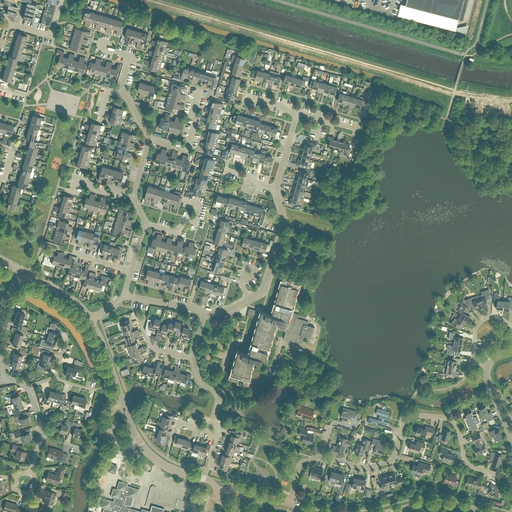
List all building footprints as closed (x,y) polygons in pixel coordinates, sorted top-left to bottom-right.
[(406,0),(405,5),(430,11),(459,19),(463,0),(406,0)] [(415,17),(415,14),(425,16),(425,13),(404,8),(402,14),(415,17)] [(84,25),(87,26),(91,12),(85,10),(83,19),(86,20),(84,25)] [(91,22),(94,22),(96,13),(91,12),(87,26),(90,26),(91,22)] [(101,25),(104,25),(107,16),(101,15),(97,29),(100,29),(101,25)] [(112,28),(115,28),(117,19),(112,18),(108,32),(111,33),(112,28)] [(123,21),(117,19),(115,28),(117,29),(116,34),(119,35),(123,21)] [(460,20),(458,28),(471,31),(473,23),(460,20)] [(75,28),(74,33),(84,36),(85,33),(89,34),(90,32),(75,28)] [(126,43),(128,43),(132,29),(127,28),(124,37),(127,38),(126,43)] [(132,39),(135,40),(138,31),(132,29),(128,43),(131,44),(132,39)] [(148,34),(143,32),(139,46),(142,47),(143,42),(146,43),(148,34)] [(17,33),(15,39),(24,42),(26,36),(17,33)] [(74,33),(72,38),(87,42),(88,40),(83,38),(84,36),(74,33)] [(152,40),(151,42),(166,46),(168,41),(158,38),(157,41),(152,40)] [(15,39),(14,45),(23,47),(24,42),(15,39)] [(156,46),(155,49),(165,51),(166,46),(151,42),(151,45),(156,46)] [(71,43),(69,48),(84,52),(85,50),(80,48),(81,46),(71,43)] [(14,45),(12,51),(21,53),(23,47),(14,45)] [(60,55),(57,65),(63,66),(65,57),(63,56),(64,51),(58,49),(56,54),(60,55)] [(12,51),(10,56),(10,57),(17,59),(19,59),(21,53),(12,51)] [(153,56),(152,59),(162,61),(163,56),(149,52),(148,55),(153,56)] [(69,53),(68,58),(65,57),(63,66),(68,68),(72,54),(69,53)] [(232,61),(235,61),(235,62),(243,64),(245,58),(237,56),(234,55),(233,58),(232,61)] [(8,56),(6,62),(15,64),(17,59),(10,57),(10,56),(8,56)] [(80,56),(79,61),(76,60),(73,69),(79,71),(82,57),(80,56)] [(84,62),(85,58),(82,57),(79,71),(84,72),(87,63),(84,62)] [(92,62),(89,71),(95,72),(99,58),(96,58),(95,62),(92,62)] [(100,74),(106,75),(110,62),(107,61),(106,65),(103,65),(100,74)] [(6,62),(4,68),(13,70),(15,64),(6,62)] [(146,62),(145,65),(150,66),(149,69),(159,72),(160,66),(146,62)] [(235,62),(233,67),(241,70),(243,64),(235,62)] [(116,69),(114,68),(111,77),(116,79),(120,65),(117,64),(116,69)] [(185,76),(187,77),(190,68),(184,66),(180,80),(183,81),(185,76)] [(240,76),(241,70),(233,67),(231,73),(240,76)] [(261,80),(263,72),(263,71),(264,68),(261,67),(260,71),(257,70),(255,78),(261,80)] [(4,68),(3,73),(12,76),(13,70),(4,68)] [(195,79),(198,80),(200,71),(195,69),(191,83),(194,84),(195,79)] [(206,70),(206,72),(202,86),(204,87),(206,82),(208,83),(211,74),(212,71),(206,70)] [(269,73),(266,81),(272,83),(275,72),(270,70),(269,73)] [(261,80),(266,81),(269,73),(263,72),(261,80)] [(281,77),(278,76),(278,73),(275,72),(272,83),(278,85),(281,77)] [(3,73),(1,79),(10,82),(12,76),(3,73)] [(216,75),(211,74),(208,83),(211,84),(209,89),(212,89),(216,75)] [(283,83),(289,84),(291,76),(285,74),(283,83)] [(232,76),(231,79),(228,78),(227,81),(239,84),(240,78),(232,76)] [(289,84),(294,86),(297,78),(291,76),(289,84)] [(303,79),(297,78),(294,86),(300,88),(301,84),(307,86),(309,81),(303,79)] [(309,87),(311,88),(317,90),(320,79),(318,78),(317,81),(311,79),(309,87)] [(323,80),(320,79),(317,90),(323,92),(325,84),(322,82),(323,80)] [(230,85),(229,88),(237,90),(239,84),(227,81),(226,84),(230,85)] [(328,84),(325,84),(323,92),(329,93),(332,82),(329,81),(328,84)] [(139,97),(141,97),(145,83),(140,82),(137,91),(140,92),(139,97)] [(335,95),(337,87),(338,84),(332,82),(329,93),(335,95)] [(145,93),(148,94),(151,85),(145,83),(141,97),(144,98),(145,93)] [(172,83),(170,88),(181,91),(181,88),(186,89),(187,87),(172,83)] [(156,86),(151,85),(148,94),(150,95),(149,100),(152,100),(156,86)] [(170,88),(169,93),(184,97),(185,95),(180,93),(181,91),(170,88)] [(229,88),(227,94),(235,96),(237,90),(229,88)] [(343,103),(349,104),(351,96),(348,95),(349,93),(346,92),(345,94),(343,103)] [(337,101),(343,103),(345,94),(340,93),(337,101)] [(234,102),(235,96),(227,94),(225,99),(234,102)] [(349,104),(355,106),(358,96),(355,95),(354,97),(351,96),(349,104)] [(360,97),(358,96),(355,106),(361,108),(363,99),(360,98),(360,97)] [(168,98),(166,103),(181,107),(182,105),(177,103),(178,101),(168,98)] [(212,103),(212,106),(222,109),(223,103),(208,99),(207,102),(212,103)] [(113,102),(112,105),(108,104),(108,107),(113,108),(112,111),(122,114),(123,109),(119,107),(119,104),(113,102)] [(181,107),(166,103),(165,108),(171,110),(170,112),(174,113),(175,108),(180,109),(181,107)] [(209,113),(209,116),(219,118),(220,114),(205,109),(205,112),(209,113)] [(158,126),(164,128),(168,114),(165,113),(164,118),(161,117),(159,117),(157,122),(160,123),(158,126)] [(119,124),(120,119),(105,114),(105,117),(110,118),(109,121),(119,124)] [(232,120),(236,121),(235,123),(241,124),(243,116),(237,114),(237,115),(234,114),(232,120)] [(44,118),(41,117),(32,115),(30,121),(39,123),(40,120),(43,121),(44,118)] [(169,130),(174,131),(179,117),(176,116),(175,121),(172,120),(169,130)] [(241,124),(247,126),(249,118),(243,116),(241,124)] [(181,118),(179,117),(174,131),(180,133),(183,123),(180,123),(181,118)] [(247,126),(252,128),(252,130),(253,128),(255,120),(249,118),(247,126)] [(202,119),(202,122),(207,123),(206,126),(216,129),(217,123),(202,119)] [(253,128),(258,129),(260,123),(261,121),(255,120),(253,128)] [(30,121),(29,126),(38,129),(39,123),(30,121)] [(85,123),(84,126),(99,130),(101,125),(91,122),(90,125),(85,123)] [(258,131),(264,133),(266,124),(260,123),(258,129),(258,131)] [(13,126),(7,124),(5,133),(10,134),(13,126)] [(266,135),(267,133),(269,134),(272,126),(266,124),(264,133),(263,134),(266,135)] [(29,126),(27,132),(36,135),(38,129),(29,126)] [(88,129),(88,132),(98,135),(99,130),(84,126),(84,128),(88,129)] [(280,132),(277,131),(278,128),(272,126),(269,134),(278,137),(279,136),(280,132)] [(121,131),(120,136),(130,139),(131,136),(135,138),(136,135),(121,131)] [(25,138),(30,139),(34,141),(34,140),(36,135),(27,132),(25,138)] [(207,138),(207,140),(217,143),(218,138),(203,134),(202,136),(207,138)] [(81,138),(86,139),(85,142),(95,145),(96,140),(81,135),(81,138)] [(120,136),(118,141),(133,145),(134,143),(129,141),(130,139),(120,136)] [(334,151),(334,148),(337,140),(336,140),(333,139),(334,137),(328,136),(326,142),(329,143),(328,146),(332,148),(331,150),(334,151)] [(340,153),(341,150),(340,150),(343,142),(339,141),(340,139),(337,138),(336,140),(337,140),(334,148),(338,149),(337,152),(340,153)] [(30,139),(28,145),(37,148),(38,145),(43,146),(44,143),(34,140),(34,141),(30,139)] [(227,150),(229,151),(235,153),(238,145),(235,144),(236,140),(230,139),(227,150)] [(201,142),(200,144),(215,148),(217,143),(207,140),(206,143),(201,142)] [(350,152),(351,149),(348,148),(349,144),(345,143),(346,141),(343,140),(343,142),(340,150),(341,150),(344,151),(344,154),(348,155),(348,158),(351,159),(353,153),(350,152)] [(301,150),(303,150),(311,152),(312,148),(315,149),(317,144),(310,142),(309,145),(305,144),(304,147),(302,147),(301,150)] [(81,147),(80,150),(90,153),(92,147),(77,143),(76,146),(81,147)] [(241,146),(238,145),(235,153),(241,154),(244,144),(241,143),(241,146)] [(200,144),(200,146),(204,148),(203,150),(214,153),(215,148),(200,144)] [(244,144),(241,154),(247,156),(249,148),(243,146),(244,144)] [(28,145),(27,151),(36,153),(37,148),(28,145)] [(117,146),(115,151),(130,155),(131,153),(126,151),(127,149),(117,146)] [(253,147),(252,149),(249,148),(247,156),(252,158),(254,151),(255,151),(255,150),(256,148),(253,147)] [(155,161),(161,163),(165,149),(162,148),(161,153),(158,152),(155,161)] [(299,156),(301,157),(301,156),(309,159),(309,158),(310,155),(313,156),(314,153),(311,152),(303,150),(302,154),(300,153),(299,156)] [(27,151),(25,157),(34,159),(36,153),(27,151)] [(115,151),(114,156),(124,159),(125,156),(129,158),(130,155),(115,151)] [(166,165),(171,166),(175,152),(173,151),(171,156),(169,155),(166,165)] [(252,159),(258,161),(260,153),(255,151),(254,151),(252,158),(252,159)] [(78,157),(78,160),(87,163),(89,158),(74,153),(73,156),(78,157)] [(258,161),(263,163),(266,155),(260,153),(258,161)] [(176,168),(182,169),(186,155),(183,154),(182,159),(179,158),(176,168)] [(187,171),(188,167),(190,168),(192,162),(187,161),(188,156),(186,155),(182,169),(187,171)] [(272,156),(266,155),(263,163),(270,164),(272,156)] [(309,169),(311,162),(312,159),(309,158),(309,159),(301,156),(301,157),(300,159),(299,159),(297,165),(303,167),(303,168),(305,169),(306,168),(309,169)] [(25,157),(23,162),(32,165),(34,159),(25,157)] [(200,158),(199,161),(214,165),(215,160),(205,157),(205,160),(200,158)] [(71,163),(86,168),(87,163),(78,160),(77,162),(72,161),(71,163)] [(203,165),(203,167),(212,170),(214,165),(199,161),(198,163),(203,165)] [(23,162),(22,168),(31,171),(32,165),(23,162)] [(102,176),(104,176),(107,167),(101,166),(97,180),(100,181),(102,176)] [(196,171),(211,175),(212,170),(203,167),(202,170),(197,169),(195,168),(194,170),(196,171)] [(22,168),(20,174),(29,177),(31,171),(22,168)] [(297,176),(299,176),(307,178),(308,175),(311,175),(312,170),(309,169),(306,168),(305,169),(305,171),(300,170),(299,174),(298,173),(297,176)] [(112,179),(115,180),(117,170),(112,169),(108,183),(111,184),(112,179)] [(123,172),(117,170),(115,180),(117,180),(116,185),(119,186),(123,172)] [(200,174),(200,177),(208,180),(209,180),(211,175),(196,171),(196,173),(200,174)] [(20,174),(18,180),(27,182),(29,177),(20,174)] [(192,178),(191,180),(206,185),(208,180),(200,177),(198,176),(197,179),(192,178)] [(311,179),(309,179),(307,178),(299,176),(297,180),(296,179),(295,182),(297,182),(305,185),(305,184),(308,185),(309,182),(310,182),(312,182),(312,180),(311,179)] [(18,180),(17,186),(21,187),(25,188),(27,182),(18,180)] [(196,184),(195,186),(205,190),(206,185),(191,180),(191,182),(196,184)] [(311,187),(307,186),(308,185),(305,184),(305,185),(297,182),(296,186),(294,185),(293,188),(295,189),(303,191),(304,187),(307,188),(309,188),(310,189),(311,187)] [(12,184),(10,190),(19,193),(21,187),(17,186),(12,184)] [(148,195),(151,196),(154,187),(148,185),(144,199),(147,200),(148,195)] [(203,195),(205,190),(195,186),(194,189),(189,188),(188,190),(203,195)] [(152,202),(155,202),(159,188),(154,187),(151,196),(154,197),(152,202)] [(159,198),(161,199),(164,190),(159,188),(155,202),(157,203),(159,198)] [(308,193),(306,192),(306,191),(303,191),(295,189),(294,192),(292,192),(291,194),(293,195),(301,197),(302,193),(305,194),(307,195),(308,193)] [(10,190),(9,196),(17,198),(19,193),(10,190)] [(175,191),(175,193),(172,202),(174,203),(173,208),(176,209),(176,208),(178,208),(181,198),(179,198),(181,192),(175,191)] [(169,202),(172,202),(175,193),(169,192),(165,206),(168,206),(169,202)] [(83,206),(88,208),(92,194),(90,193),(88,198),(86,197),(83,206)] [(57,196),(57,198),(72,203),(73,197),(63,194),(62,197),(57,196)] [(88,208),(94,209),(96,200),(94,199),(95,194),(92,194),(88,208)] [(216,197),(215,197),(213,202),(221,205),(223,196),(217,195),(216,197)] [(304,198),(301,197),(293,195),(292,198),(290,197),(288,203),(295,205),(296,202),(299,203),(300,199),(303,200),(304,198)] [(9,196),(7,202),(16,204),(17,198),(9,196)] [(94,209),(99,211),(103,197),(100,196),(99,201),(96,200),(94,209)] [(227,206),(227,205),(229,198),(223,196),(221,205),(227,206)] [(106,197),(103,197),(99,211),(104,212),(107,203),(104,202),(106,197)] [(227,205),(233,207),(235,198),(229,197),(229,198),(227,205)] [(61,202),(60,205),(70,208),(72,203),(57,198),(56,201),(61,202)] [(233,207),(238,208),(241,200),(235,198),(233,207)] [(238,208),(239,208),(238,211),(240,211),(241,209),(244,210),(246,203),(247,202),(241,200),(238,208)] [(14,210),(16,204),(7,202),(5,208),(14,210)] [(244,211),(249,213),(252,205),(246,203),(244,210),(244,211)] [(249,213),(250,213),(249,218),(250,219),(252,214),(255,215),(258,207),(252,205),(249,213)] [(264,208),(258,207),(255,215),(261,216),(264,208)] [(54,208),(53,210),(58,212),(57,215),(67,218),(69,212),(54,208)] [(119,208),(118,213),(128,216),(129,213),(133,215),(134,212),(119,208)] [(118,213),(116,218),(131,222),(132,220),(127,218),(128,216),(118,213)] [(116,218),(115,223),(125,226),(126,223),(130,225),(131,222),(116,218)] [(58,219),(57,225),(71,229),(72,226),(67,225),(68,222),(58,219)] [(220,222),(219,224),(227,227),(228,227),(231,228),(232,225),(229,224),(228,224),(229,221),(228,221),(221,219),(220,219),(220,222)] [(115,223),(113,228),(128,232),(129,230),(124,229),(125,226),(115,223)] [(229,228),(227,227),(219,224),(217,230),(226,233),(226,230),(228,230),(229,228)] [(77,243),(79,244),(83,230),(84,227),(79,225),(78,229),(75,238),(78,239),(77,243)] [(113,228),(112,233),(122,236),(123,233),(128,235),(128,232),(113,228)] [(55,230),(54,235),(69,239),(69,237),(65,235),(65,233),(55,230)] [(83,240),(86,241),(88,232),(83,230),(79,244),(82,245),(83,240)] [(217,230),(216,236),(224,239),(226,233),(217,230)] [(99,235),(94,233),(90,247),(92,248),(94,243),(97,244),(99,235)] [(153,253),(154,248),(156,248),(160,234),(157,234),(156,238),(153,238),(150,247),(149,246),(147,251),(153,253)] [(68,241),(69,239),(54,235),(52,240),(62,243),(63,240),(68,241)] [(222,244),(224,239),(216,236),(214,242),(222,244)] [(241,245),(247,246),(250,238),(244,236),(241,245)] [(250,238),(247,246),(253,248),(256,240),(252,239),(252,237),(251,236),(250,238)] [(161,250),(166,252),(170,238),(168,237),(166,242),(164,241),(161,250)] [(172,253),(177,255),(181,241),(178,240),(177,245),(174,244),(172,253)] [(253,248),(259,250),(261,241),(256,240),(253,248)] [(185,245),(185,247),(183,254),(188,256),(192,242),(190,241),(188,246),(185,245)] [(267,243),(261,241),(259,250),(265,251),(267,243)] [(188,256),(194,257),(196,248),(193,247),(195,243),(192,242),(188,256)] [(98,252),(100,253),(103,253),(102,258),(105,259),(109,245),(100,243),(98,252)] [(109,255),(111,256),(114,247),(109,245),(105,259),(107,260),(109,255)] [(118,245),(117,248),(114,247),(111,256),(114,257),(112,261),(115,262),(117,255),(120,256),(123,247),(118,245)] [(215,249),(218,250),(218,252),(226,255),(228,249),(219,246),(219,247),(216,246),(215,249)] [(51,263),(57,265),(60,252),(57,251),(56,255),(53,255),(52,254),(53,250),(46,248),(44,256),(47,257),(48,255),(53,257),(51,263)] [(57,265),(63,267),(65,258),(62,257),(63,253),(60,252),(57,265)] [(215,256),(214,257),(224,261),(226,255),(218,252),(216,256),(215,256)] [(63,267),(68,268),(69,266),(72,256),(69,255),(68,259),(65,258),(63,267)] [(211,261),(215,262),(214,264),(223,266),(224,261),(214,257),(214,258),(212,257),(211,261)] [(66,275),(72,276),(77,261),(74,260),(72,267),(69,266),(68,268),(66,275)] [(72,276),(78,278),(81,269),(78,268),(80,262),(77,261),(72,276)] [(78,278),(84,280),(85,277),(87,268),(89,264),(86,263),(84,270),(81,269),(78,278)] [(223,266),(214,264),(212,264),(211,268),(211,270),(212,270),(221,272),(223,266)] [(147,283),(150,284),(154,270),(148,268),(146,277),(148,278),(147,283)] [(154,280),(156,281),(159,271),(154,270),(150,284),(152,285),(154,280)] [(82,286),(88,288),(93,272),(90,271),(88,278),(85,277),(84,280),(82,286)] [(88,288),(94,289),(96,281),(94,280),(96,273),(93,272),(88,288)] [(164,283),(167,284),(170,275),(164,273),(160,287),(163,288),(164,283)] [(107,277),(104,276),(101,275),(99,281),(96,281),(94,289),(100,291),(100,289),(103,290),(105,286),(107,277)] [(238,350),(230,378),(240,380),(239,381),(247,384),(254,359),(261,362),(262,358),(266,359),(275,326),(278,327),(278,329),(285,331),(283,338),(302,343),(304,336),(311,338),(315,327),(307,325),(308,321),(297,318),(298,314),(291,312),(300,281),(291,278),(291,277),(284,275),(272,314),(261,311),(249,353),(238,350)] [(177,287),(178,285),(180,278),(175,276),(171,290),(173,291),(175,286),(177,287)] [(191,279),(186,277),(182,291),(184,292),(186,287),(189,288),(191,279)] [(205,278),(204,281),(201,280),(199,288),(205,290),(207,282),(206,281),(207,279),(205,278)] [(208,280),(207,282),(205,290),(210,291),(213,283),(209,282),(210,281),(208,280)] [(210,291),(216,293),(218,285),(213,283),(210,291)] [(224,287),(218,285),(216,293),(222,295),(224,287)] [(481,291),(481,292),(483,298),(479,299),(482,307),(488,305),(486,299),(489,298),(488,295),(490,295),(488,289),(481,291)] [(494,292),(494,293),(493,302),(497,303),(496,309),(503,310),(503,300),(499,300),(500,293),(499,293),(499,292),(494,292)] [(468,306),(471,304),(474,303),(476,308),(482,307),(479,299),(478,295),(465,299),(466,304),(468,306)] [(511,295),(509,296),(508,297),(508,301),(503,300),(503,310),(509,310),(510,304),(511,304),(511,295)] [(462,305),(461,306),(458,311),(461,313),(459,316),(466,320),(469,315),(464,312),(466,309),(469,308),(463,300),(460,303),(462,305)] [(258,316),(260,308),(253,307),(251,315),(258,316)] [(25,317),(26,314),(27,310),(22,308),(20,312),(16,311),(15,317),(22,319),(23,316),(25,317)] [(462,325),(466,320),(459,316),(454,313),(451,318),(452,319),(451,322),(456,325),(458,322),(462,325)] [(21,326),(22,319),(15,317),(13,323),(21,326)] [(155,327),(158,328),(159,325),(161,319),(155,318),(154,320),(151,319),(149,328),(154,330),(155,327)] [(122,325),(124,331),(131,328),(132,328),(129,319),(122,322),(123,324),(122,325)] [(175,333),(181,335),(184,326),(181,325),(181,322),(176,321),(175,323),(173,329),(173,330),(176,330),(175,333)] [(171,338),(173,330),(173,329),(175,323),(169,322),(168,325),(167,331),(170,332),(168,337),(171,338)] [(166,333),(167,331),(168,325),(163,323),(162,326),(159,325),(158,328),(156,334),(162,336),(163,333),(166,333)] [(45,332),(48,333),(47,337),(56,339),(58,333),(53,332),(54,329),(47,326),(46,330),(45,332)] [(189,328),(184,326),(181,335),(184,336),(183,339),(189,340),(192,331),(188,330),(189,328)] [(16,328),(15,332),(13,338),(21,340),(23,334),(25,335),(26,331),(20,329),(20,330),(16,328)] [(122,331),(124,337),(139,332),(138,329),(132,331),(131,328),(124,331),(122,331)] [(454,339),(453,342),(462,344),(463,337),(457,336),(458,333),(449,331),(448,338),(454,339)] [(124,337),(126,343),(133,340),(134,340),(135,340),(134,337),(140,335),(139,332),(124,337)] [(40,345),(42,345),(49,347),(50,344),(54,345),(56,339),(47,337),(46,340),(41,339),(40,345)] [(19,347),(21,340),(13,338),(11,344),(19,347)] [(126,343),(127,343),(124,344),(125,347),(126,346),(128,351),(131,350),(131,351),(139,348),(137,342),(134,343),(134,340),(133,340),(126,343)] [(446,345),(445,351),(455,352),(455,349),(461,350),(462,344),(453,342),(453,346),(446,345)] [(128,352),(130,351),(131,357),(140,354),(139,351),(143,349),(142,347),(139,348),(131,351),(131,350),(128,351),(128,352)] [(43,353),(42,359),(51,362),(52,356),(48,354),(49,351),(41,349),(41,352),(43,353)] [(14,353),(12,359),(20,362),(22,355),(24,356),(25,352),(19,351),(18,354),(14,353)] [(142,360),(140,354),(131,357),(134,365),(141,363),(140,360),(142,360)] [(452,360),(448,360),(445,359),(445,366),(447,366),(447,365),(456,367),(456,363),(459,364),(460,358),(453,357),(452,360)] [(14,367),(13,370),(19,372),(20,368),(18,368),(20,362),(12,359),(11,365),(14,367)] [(42,359),(41,363),(38,362),(37,365),(36,368),(43,370),(44,367),(49,368),(51,362),(42,359)] [(160,376),(161,373),(162,367),(159,366),(161,362),(157,361),(157,364),(154,374),(160,376)] [(153,377),(154,374),(157,364),(154,363),(153,367),(150,367),(148,375),(153,377)] [(75,371),(79,372),(81,365),(74,364),(73,368),(67,366),(65,373),(66,373),(65,376),(70,378),(71,374),(74,375),(75,371)] [(139,373),(148,375),(150,367),(144,365),(144,366),(141,365),(139,373)] [(446,374),(450,375),(457,376),(458,371),(455,370),(456,367),(447,365),(447,366),(446,374)] [(163,375),(169,377),(171,370),(171,368),(163,366),(162,367),(161,373),(163,374),(163,375)] [(168,378),(174,380),(178,367),(175,366),(174,370),(171,370),(169,377),(168,378)] [(180,382),(181,380),(180,380),(183,373),(182,373),(180,372),(181,368),(178,367),(174,380),(180,382)] [(180,380),(181,380),(186,382),(185,384),(190,386),(192,380),(190,380),(192,374),(183,372),(182,373),(183,373),(180,380)] [(228,387),(235,389),(237,381),(230,379),(228,387)] [(48,404),(49,399),(53,401),(55,392),(49,390),(48,394),(45,394),(42,403),(48,404)] [(56,404),(58,405),(61,406),(63,399),(60,398),(62,394),(55,392),(53,401),(56,402),(56,404)] [(11,398),(13,404),(21,401),(19,395),(15,396),(14,393),(7,395),(8,399),(11,398)] [(73,408),(75,409),(79,396),(73,395),(70,402),(74,404),(73,408)] [(86,398),(79,396),(75,409),(78,410),(79,405),(83,406),(86,398)] [(23,407),(21,401),(13,404),(14,407),(11,408),(13,414),(20,411),(19,408),(23,407)] [(479,408),(479,409),(480,412),(478,413),(480,418),(482,417),(486,416),(488,420),(493,418),(491,412),(488,413),(485,406),(484,403),(478,406),(479,408)] [(297,415),(301,416),(301,415),(307,417),(307,418),(311,420),(312,415),(311,415),(313,410),(308,409),(308,408),(299,406),(297,415)] [(356,411),(343,407),(341,415),(343,416),(341,421),(348,424),(350,418),(354,419),(356,411)] [(369,417),(368,422),(385,427),(387,422),(388,423),(390,416),(389,415),(390,411),(377,408),(376,413),(382,415),(380,420),(369,417)] [(472,412),(466,414),(467,417),(464,418),(468,427),(471,426),(472,429),(478,426),(476,424),(480,422),(477,413),(473,415),(472,412)] [(163,415),(162,421),(162,422),(170,424),(173,415),(165,413),(165,416),(163,415)] [(23,417),(22,414),(14,416),(16,423),(20,421),(21,425),(30,422),(28,416),(23,417)] [(66,419),(65,424),(61,423),(58,432),(65,434),(66,429),(69,430),(72,421),(69,420),(66,419)] [(161,424),(160,427),(169,430),(170,424),(162,422),(162,421),(157,420),(156,423),(161,424)] [(78,423),(72,421),(69,430),(73,431),(71,436),(78,437),(81,428),(77,427),(78,423)] [(426,433),(432,434),(434,428),(426,426),(425,429),(418,427),(416,433),(425,436),(426,433)] [(157,433),(158,433),(165,435),(166,432),(171,434),(172,431),(169,430),(160,427),(159,427),(157,433)] [(302,441),(311,443),(313,436),(306,434),(307,430),(300,428),(299,434),(303,435),(302,441)] [(440,434),(438,440),(443,442),(444,439),(448,440),(450,431),(444,429),(443,435),(440,434)] [(493,435),(495,440),(502,437),(499,431),(495,432),(494,429),(488,431),(491,436),(493,435)] [(23,430),(15,433),(17,439),(21,438),(22,441),(31,439),(29,432),(24,434),(23,430)] [(232,434),(230,440),(237,442),(238,443),(241,434),(234,432),(233,435),(232,434)] [(167,435),(165,435),(158,433),(156,439),(158,439),(157,442),(164,444),(167,435)] [(476,454),(487,450),(484,443),(483,443),(481,439),(482,439),(480,433),(472,436),(474,442),(475,442),(477,446),(473,447),(476,454)] [(176,444),(181,446),(182,446),(184,439),(184,437),(175,434),(173,442),(176,443),(176,444)] [(339,436),(336,446),(333,445),(332,450),(338,452),(339,451),(343,452),(345,445),(349,446),(351,440),(347,439),(339,436)] [(364,438),(363,443),(358,442),(355,453),(358,454),(358,455),(362,456),(362,455),(364,448),(367,449),(370,440),(364,438)] [(381,441),(373,438),(372,444),(376,445),(374,451),(382,453),(384,444),(380,443),(381,441)] [(181,447),(190,450),(192,442),(189,442),(190,440),(184,439),(182,446),(181,446),(181,447)] [(228,439),(227,445),(240,449),(240,446),(236,445),(237,442),(230,440),(228,439)] [(416,444),(411,442),(409,449),(418,452),(419,448),(423,449),(425,443),(417,441),(416,444)] [(190,450),(198,452),(200,445),(201,445),(201,444),(195,442),(195,443),(192,442),(190,450)] [(22,447),(13,444),(11,450),(16,452),(14,457),(23,459),(24,455),(25,456),(26,452),(25,452),(25,451),(21,450),(22,447)] [(206,447),(201,445),(200,445),(198,452),(198,454),(204,455),(205,451),(208,452),(210,445),(207,444),(206,447)] [(227,445),(225,451),(232,453),(232,454),(234,454),(234,452),(239,453),(240,449),(227,445)] [(46,456),(54,458),(60,460),(65,461),(67,454),(62,453),(63,451),(59,450),(49,447),(46,456)] [(448,450),(441,448),(440,454),(443,455),(442,459),(448,461),(447,462),(451,463),(453,455),(447,453),(448,450)] [(219,459),(221,460),(228,462),(229,462),(230,462),(232,462),(233,457),(232,456),(232,454),(232,453),(225,451),(224,454),(221,453),(219,459)] [(492,451),(489,460),(493,461),(492,463),(498,465),(501,455),(496,454),(496,452),(492,451)] [(227,471),(230,462),(229,462),(228,462),(221,460),(219,465),(221,466),(220,469),(227,471)] [(109,463),(107,471),(115,473),(117,465),(109,463)] [(413,464),(411,471),(415,472),(414,475),(420,477),(422,470),(428,472),(430,465),(423,463),(422,466),(413,464)] [(313,465),(310,477),(319,480),(323,468),(313,465)] [(48,472),(45,479),(52,482),(52,483),(57,485),(59,479),(61,478),(64,468),(58,466),(55,474),(48,472)] [(324,484),(327,485),(330,486),(330,484),(334,485),(334,483),(337,472),(331,470),(329,478),(326,477),(324,484)] [(344,474),(337,472),(334,483),(340,485),(339,488),(342,489),(345,482),(342,481),(344,474)] [(396,478),(394,473),(388,474),(390,483),(393,482),(394,486),(405,483),(403,476),(399,477),(399,478),(396,478)] [(457,476),(447,473),(444,481),(452,483),(451,485),(457,487),(459,481),(455,480),(457,476)] [(386,484),(390,483),(388,474),(381,476),(382,481),(379,482),(380,489),(386,488),(386,484)] [(354,477),(353,484),(347,482),(344,492),(350,494),(351,489),(354,490),(355,487),(359,487),(360,478),(354,477)] [(481,481),(468,477),(466,484),(479,488),(481,481)] [(120,509),(119,511),(173,511),(166,511),(163,511),(164,508),(152,505),(150,511),(142,508),(141,511),(126,507),(127,504),(131,506),(134,496),(137,497),(139,489),(127,485),(128,483),(119,481),(117,489),(113,488),(111,496),(114,497),(113,501),(103,498),(101,506),(104,507),(102,511),(112,511),(114,510),(120,509)] [(484,486),(482,494),(488,496),(489,493),(499,496),(502,487),(490,483),(489,487),(484,486)] [(64,500),(66,494),(66,492),(51,487),(50,491),(46,490),(43,501),(52,504),(55,495),(60,496),(59,498),(64,500)] [(17,504),(5,501),(3,509),(13,511),(12,511),(18,511),(20,509),(16,508),(17,504)]
